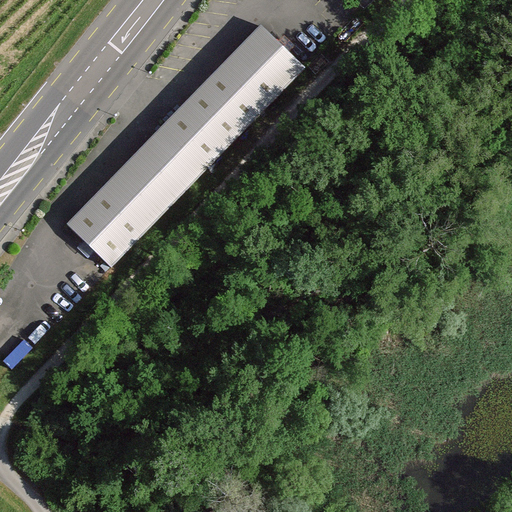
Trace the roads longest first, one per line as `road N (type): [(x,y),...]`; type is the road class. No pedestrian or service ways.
road 1 (primary): [(0,230),(52,165),(116,50)]
road 2 (primary): [(116,50),(0,171)]
